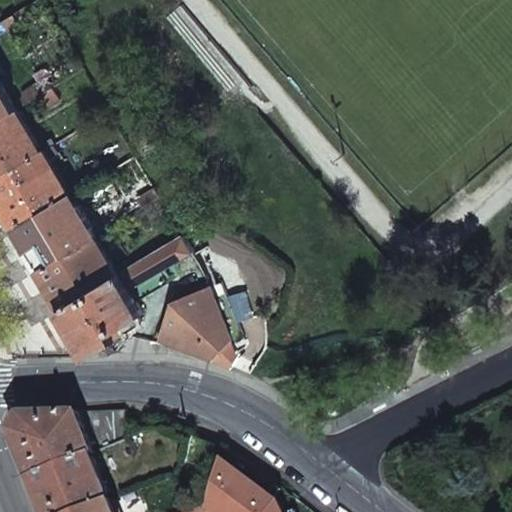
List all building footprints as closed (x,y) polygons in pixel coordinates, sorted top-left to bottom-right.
[(0,22),(0,35),(20,23),(15,14),(0,22)] [(0,121),(19,110),(16,103),(0,77),(0,121)] [(16,103),(19,110),(42,95),(55,88),(57,86),(53,77),(25,95),(16,103)] [(42,95),(49,106),(60,98),(55,88),(42,95)] [(96,109),(100,117),(111,110),(106,102),(96,109)] [(0,178),(44,151),(19,110),(0,121),(0,178)] [(48,142),(51,147),(57,144),(53,139),(48,142)] [(0,206),(6,216),(14,230),(73,193),(47,150),(44,151),(0,178),(0,206)] [(31,259),(39,271),(98,236),(73,193),(14,230),(31,259)] [(142,199),(146,206),(156,201),(152,194),(142,199)] [(162,270),(194,250),(184,234),(119,274),(134,297),(166,278),(162,270)] [(58,303),(62,309),(119,274),(98,236),(39,271),(58,303)] [(76,332),(89,355),(106,345),(112,342),(119,338),(116,331),(144,313),(134,297),(119,274),(62,309),(66,316),(76,332)] [(154,338),(201,353),(203,353),(208,355),(222,345),(231,341),(210,286),(179,298),(182,307),(178,312),(170,308),(168,309),(154,338)] [(170,308),(178,312),(182,307),(179,298),(177,299),(173,301),(170,308)] [(116,350),(112,342),(106,345),(111,353),(116,350)] [(126,410),(78,411),(95,453),(128,440),(126,410)] [(78,411),(22,413),(11,429),(28,473),(30,479),(91,454),(95,453),(78,411)] [(193,436),(185,463),(217,474),(220,458),(223,447),(193,436)] [(91,454),(30,479),(43,511),(80,511),(110,501),(91,454)] [(211,502),(187,511),(282,511),(277,500),(220,458),(217,474),(211,502)] [(114,511),(110,501),(80,511),(114,511)]
